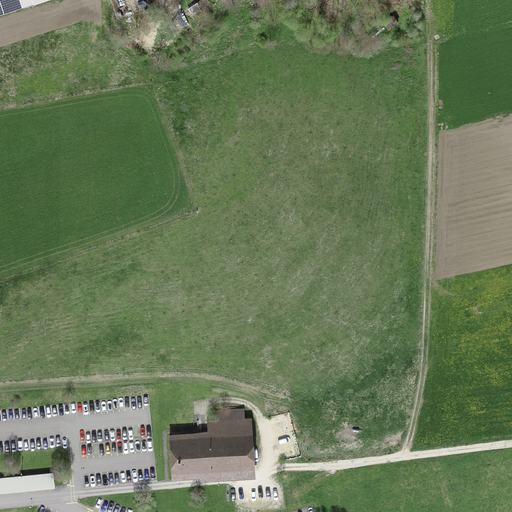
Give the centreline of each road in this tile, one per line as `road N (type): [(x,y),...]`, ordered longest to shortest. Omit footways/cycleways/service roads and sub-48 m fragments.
road 1 (track): [(401,456),(423,371),(431,39)]
road 2 (track): [(201,482),(511,442)]
